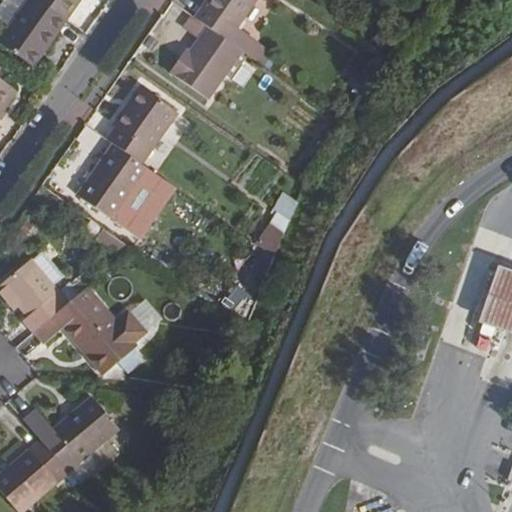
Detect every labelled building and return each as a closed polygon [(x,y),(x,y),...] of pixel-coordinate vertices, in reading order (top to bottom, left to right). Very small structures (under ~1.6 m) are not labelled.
[(29,0),(0,41),(0,44),(29,65),(43,44),(48,47),(67,21),(37,0),(29,0)] [(81,0),(37,0),(67,21),(81,0)] [(209,0),(195,19),(207,28),(227,42),(237,27),(255,0),(209,0)] [(195,19),(190,16),(182,27),(199,40),(207,28),(195,19)] [(372,42),(381,47),(392,32),(383,26),(372,42)] [(273,53),(237,27),(227,42),(241,52),(248,57),(263,67),(273,53)] [(169,74),(207,99),(224,75),(241,52),(227,42),(207,28),(199,40),(191,52),(185,61),(180,57),(169,74)] [(48,47),(43,44),(29,65),(34,68),(48,47)] [(191,52),(186,49),(180,57),(185,61),(191,52)] [(248,57),(241,52),(224,75),(231,79),(248,57)] [(347,83),(360,91),(368,77),(355,69),(347,83)] [(0,113),(15,92),(0,80),(0,113)] [(113,127),(116,129),(107,143),(112,147),(141,166),(177,114),(140,89),(113,127)] [(77,196),(114,222),(149,172),(141,166),(112,147),(77,196)] [(271,227),(283,235),(289,220),(297,201),(283,191),(273,209),(276,211),(268,225),(271,227)] [(283,235),(271,227),(257,247),(274,259),(283,235)] [(105,232),(96,244),(120,260),(131,250),(105,232)] [(2,285),(6,290),(20,307),(27,317),(23,320),(34,333),(68,304),(31,262),(2,285)] [(511,265),(500,262),(481,316),(503,324),(511,326),(511,265)] [(122,316),(116,321),(86,288),(68,304),(34,333),(43,345),(63,329),(82,351),(83,350),(104,374),(113,366),(136,346),(138,345),(134,341),(141,336),(142,329),(132,317),(122,316)] [(208,289),(203,296),(220,307),(224,301),(208,289)] [(6,290),(0,293),(0,294),(14,312),(20,307),(6,290)] [(136,346),(113,366),(125,380),(148,360),(136,346)] [(106,441),(79,463),(92,478),(119,456),(106,441)] [(22,511),(57,483),(55,480),(66,471),(41,442),(0,476),(0,493),(16,511),(22,511)]
